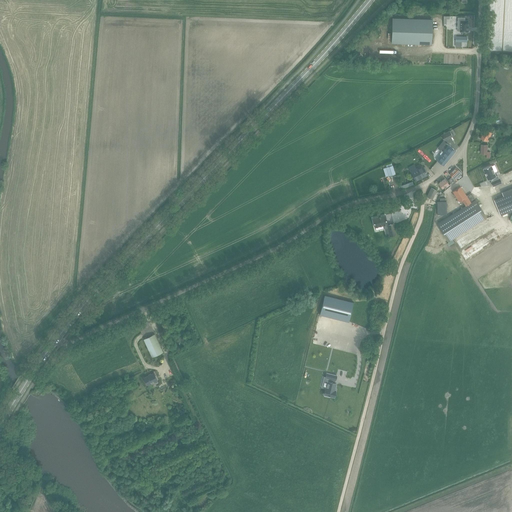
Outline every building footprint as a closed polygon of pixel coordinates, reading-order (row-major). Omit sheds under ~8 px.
[(465,17),(458,17),(457,31),(460,31),(460,32),(468,32),(468,31),(469,32),(469,28),(468,28),(468,21),(465,21),(465,17)] [(392,18),(391,43),(406,43),(418,44),(432,44),(432,19),(392,18)] [(456,37),(456,47),(461,47),(461,41),(463,42),(466,42),(466,41),(467,41),(467,37),(456,37)] [(308,78),(316,68),(314,67),(306,76),(308,78)] [(488,142),(489,138),(492,132),(484,129),(480,139),(488,142)] [(449,131),(441,135),(443,140),(452,135),(449,131)] [(455,151),(449,145),(443,152),(442,152),(441,152),(440,154),(436,160),(443,165),(455,151)] [(490,152),(486,152),(487,145),(481,145),(480,154),(486,155),(486,158),(490,158),(490,152)] [(386,167),(388,171),(389,176),(395,174),(392,165),(386,167)] [(491,165),(483,169),(488,180),(491,179),(492,182),(491,182),(493,186),(501,183),(500,178),(499,179),(498,176),(496,177),(494,173),(491,165)] [(427,175),(426,172),(427,172),(427,171),(425,167),(424,167),(423,168),(423,166),(417,169),(417,171),(412,173),(416,180),(427,175)] [(461,173),(460,171),(456,167),(449,174),(452,177),(448,180),(452,185),(457,181),(455,179),(461,173)] [(439,183),(442,187),(442,188),(444,187),(445,188),(449,185),(444,179),(439,183)] [(452,239),(456,236),(486,217),(471,193),(466,196),(460,186),(453,191),(459,201),(460,202),(463,201),(466,206),(445,219),(441,222),(437,225),(448,242),(452,239)] [(437,191),(436,190),(431,188),(427,196),(432,199),(437,191)] [(511,192),(494,200),(501,215),(511,210),(511,192)] [(438,215),(443,215),(447,215),(447,202),(443,202),(437,202),(438,215)] [(373,218),(374,223),(375,227),(384,225),(385,229),(388,228),(390,236),(396,235),(393,224),(387,225),(385,215),(373,218)] [(494,218),(463,235),(468,244),(475,241),(472,237),(485,230),(482,226),(495,219),(494,218)] [(468,251),(471,256),(486,247),(483,242),(468,251)] [(354,302),(324,295),(320,314),(349,322),(354,302)] [(365,327),(324,319),(322,329),(360,336),(361,332),(364,333),(365,327)] [(154,334),(144,339),(152,357),(163,352),(154,334)] [(351,361),(350,365),(347,364),(347,365),(360,369),(362,361),(354,359),(354,362),(351,361)] [(154,373),(144,378),(147,385),(157,380),(154,373)] [(337,376),(327,373),(326,378),(330,379),(329,382),(328,381),(326,388),(324,395),(334,397),(336,391),(335,390),(336,383),(335,383),(335,380),(336,380),(337,376)]
